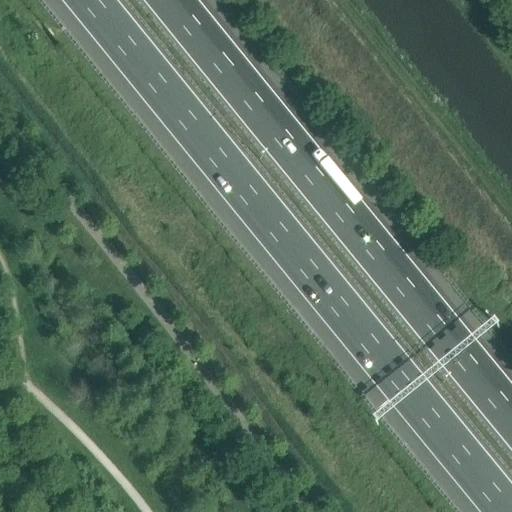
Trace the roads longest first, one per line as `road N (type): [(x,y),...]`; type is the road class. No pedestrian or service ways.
road 1 (motorway): [(94,0),(509,511)]
road 2 (motorway): [(511,412),(177,0)]
